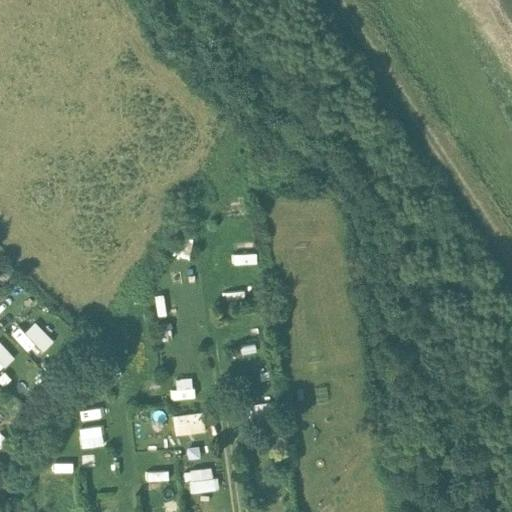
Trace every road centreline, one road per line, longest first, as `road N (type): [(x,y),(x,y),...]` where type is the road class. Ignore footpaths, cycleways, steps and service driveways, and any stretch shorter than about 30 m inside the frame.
road 1 (track): [(238,511),(202,266)]
road 2 (track): [(120,390),(134,511)]
